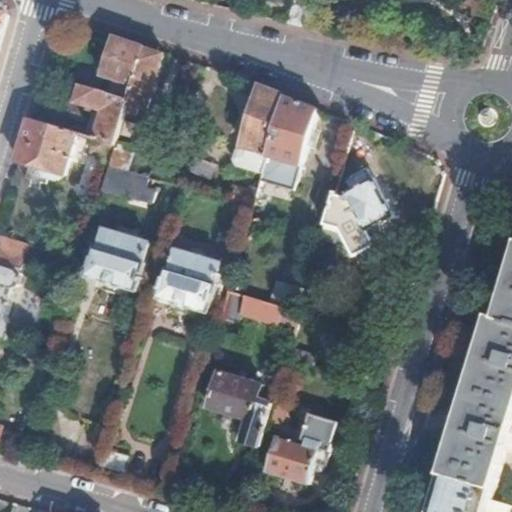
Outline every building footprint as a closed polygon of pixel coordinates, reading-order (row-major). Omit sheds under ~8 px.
[(306,28),(315,0),(295,0),(288,24),(306,28)] [(0,47),(9,16),(3,3),(0,1),(0,47)] [(129,102),(145,47),(115,37),(103,76),(109,78),(104,94),(129,102)] [(149,112),(165,54),(154,50),(145,47),(129,102),(126,112),(137,117),(140,108),(149,112)] [(104,94),(109,78),(103,76),(98,92),(104,94)] [(126,112),(129,102),(104,94),(98,92),(82,87),(77,103),(94,109),(92,115),(104,119),(97,139),(116,144),(117,140),(126,112)] [(269,160),(288,97),(269,90),(263,88),(244,149),(238,152),(235,159),(240,170),(264,176),(269,160)] [(310,145),(320,110),(294,99),(288,97),(269,160),(262,182),(297,192),(310,145)] [(66,174),(79,134),(30,119),(18,162),(45,170),(47,176),(59,180),(62,176),(66,174)] [(113,157),(116,144),(97,139),(95,138),(91,151),(113,157)] [(125,169),(132,146),(117,140),(116,144),(113,157),(110,165),(125,169)] [(125,169),(110,165),(103,189),(153,204),(156,193),(146,190),(149,177),(125,169)] [(40,190),(43,174),(16,168),(12,184),(40,190)] [(374,229),(398,216),(378,177),(375,177),(369,168),(354,175),(355,179),(351,181),(354,190),(351,192),(353,195),(349,196),(346,197),(336,193),(323,239),(341,244),(348,240),(358,258),(360,257),(367,260),(381,253),(381,250),(379,248),(382,246),(374,229)] [(255,206),(260,190),(252,187),(250,194),(236,189),(233,201),(255,206)] [(90,278),(142,294),(150,264),(147,262),(153,244),(105,229),(100,248),(98,247),(90,278)] [(21,269),(28,246),(0,236),(0,262),(19,268),(21,269)] [(161,299),(213,315),(222,285),(219,284),(225,265),(177,251),(171,270),(170,269),(161,299)] [(511,432),(511,426),(511,259),(495,317),(487,315),(430,511),(503,511),(504,511),(491,498),(507,444),(511,445),(511,432)] [(22,277),(17,270),(19,268),(0,262),(0,337),(2,338),(7,325),(1,319),(12,289),(18,287),(22,277)] [(301,313),(308,290),(276,281),(270,303),(285,308),(301,313)] [(270,303),(229,292),(221,317),(241,323),(245,313),(280,324),(285,308),(270,303)] [(54,354),(28,346),(23,362),(49,370),(54,354)] [(262,447),(269,424),(279,428),(285,407),(260,400),(265,386),(220,371),(209,407),(247,419),(241,440),(262,447)] [(269,471),(310,483),(322,443),(310,439),(308,446),(278,438),(269,471)] [(126,472),(130,459),(105,450),(101,465),(126,472)]
